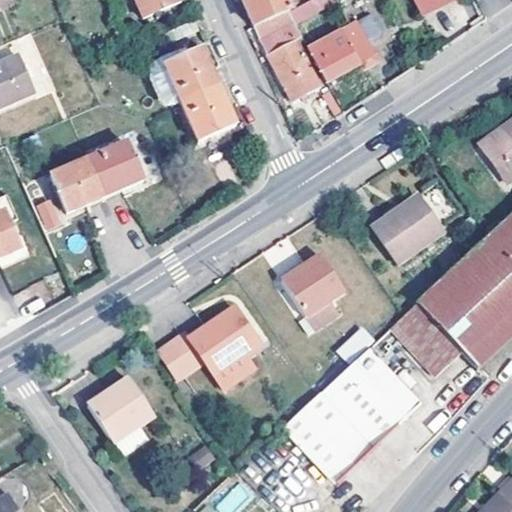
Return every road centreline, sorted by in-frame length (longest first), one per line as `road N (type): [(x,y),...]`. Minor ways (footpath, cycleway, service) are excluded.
road 1 (secondary): [(298,188),(11,364)]
road 2 (secondary): [(511,43),(298,188)]
road 3 (residential): [(298,188),(212,0)]
road 4 (residential): [(11,364),(113,511)]
road 5 (tertiary): [(407,511),(511,397)]
